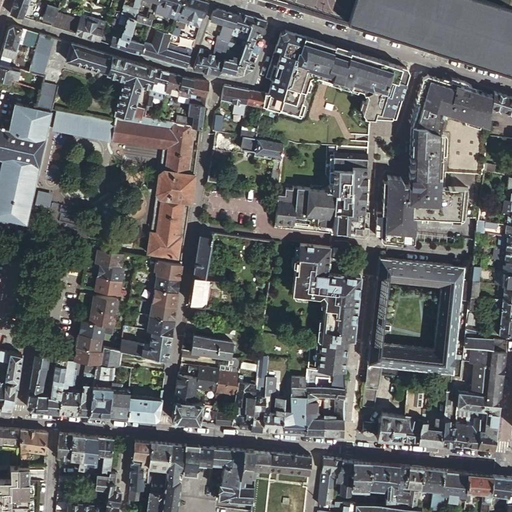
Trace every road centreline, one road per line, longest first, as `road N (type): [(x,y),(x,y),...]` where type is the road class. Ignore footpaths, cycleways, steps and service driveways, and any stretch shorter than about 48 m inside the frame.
road 1 (residential): [(351,445),(369,243),(261,231)]
road 2 (residential): [(163,432),(209,128)]
road 3 (residential): [(276,15),(511,87)]
road 4 (residential): [(2,15),(187,71)]
road 5 (residential): [(32,332),(48,335),(69,250),(26,238),(15,249)]
road 6 (tertiary): [(163,432),(317,443)]
road 7 (tertiary): [(351,445),(499,461)]
road 8 (residential): [(187,71),(255,82),(276,15)]
